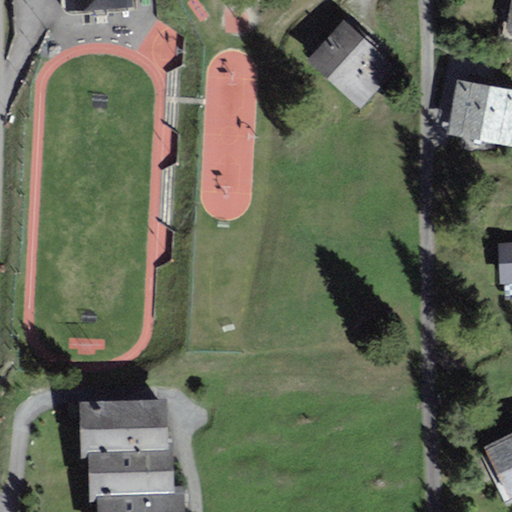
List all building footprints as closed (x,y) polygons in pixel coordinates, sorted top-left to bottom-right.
[(138,12),(137,0),(66,0),(68,15),(138,12)] [(394,69),(344,25),(311,62),(360,106),(394,69)] [(511,140),(511,95),(459,86),(450,131),(511,143),(511,140)] [(511,245),(501,246),(504,283),(511,282),(511,245)] [(165,405),(82,406),(83,458),(91,458),(91,504),(100,504),(100,511),(183,511),(184,490),(174,490),(173,454),(166,454),(165,405)] [(511,440),(489,452),(511,496),(511,495),(511,440)]
